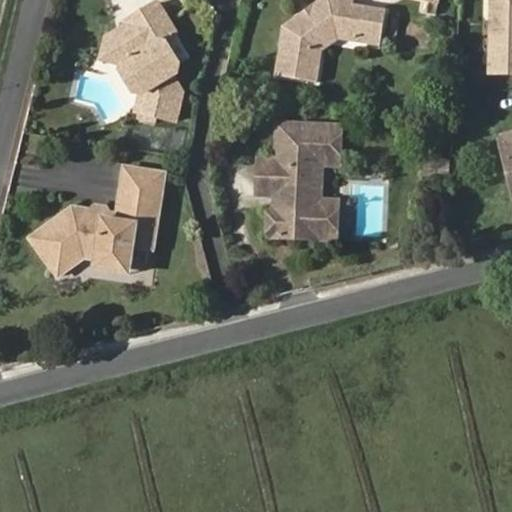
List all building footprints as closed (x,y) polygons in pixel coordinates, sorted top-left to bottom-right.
[(314,0),(284,22),(276,72),(317,77),(324,31),(379,40),(385,5),(351,0),(350,0),(314,0)] [(421,0),(420,10),(435,12),(437,0),(421,0)] [(511,0),(490,0),(488,72),(511,73),(511,0)] [(179,38),(163,7),(135,20),(136,22),(109,35),(102,59),(124,63),(132,65),(143,85),(140,94),(135,111),(175,121),(181,93),(173,79),(183,73),(168,43),(179,38)] [(132,65),(124,63),(140,94),(143,85),(132,65)] [(319,237),(321,201),(322,164),(339,164),(340,127),(307,125),(305,121),(296,121),(294,123),(276,123),(274,159),(253,158),(252,194),(270,195),(275,195),(274,209),(270,209),(266,212),(266,229),(270,235),(319,237)] [(511,142),(503,145),(511,182),(511,142)] [(450,180),(450,165),(420,164),(420,179),(450,180)] [(90,264),(124,271),(127,253),(148,257),(163,182),(121,174),(111,223),(100,220),(87,217),(69,214),(27,240),(47,268),(61,259),(65,265),(72,260),(77,262),(90,264)] [(338,202),(321,201),(319,237),(336,239),(338,202)] [(88,212),(87,217),(100,220),(101,214),(88,212)] [(127,253),(124,271),(144,274),(148,257),(127,253)] [(53,278),(77,262),(72,260),(65,265),(61,259),(47,268),(53,278)] [(122,281),(124,271),(90,264),(88,275),(122,281)]
